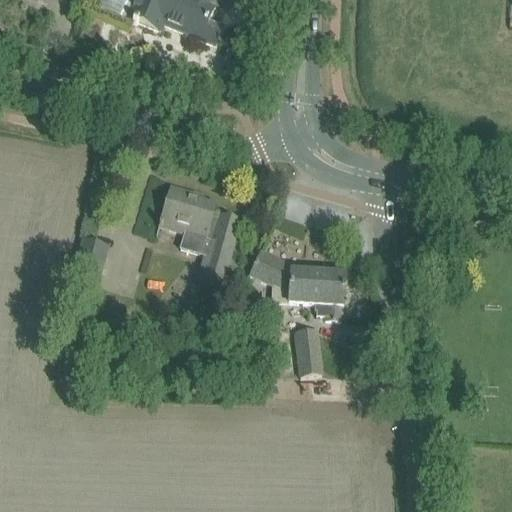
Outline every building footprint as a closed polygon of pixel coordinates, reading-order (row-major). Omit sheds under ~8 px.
[(135,0),(126,23),(137,28),(138,25),(160,34),(163,28),(214,49),(222,30),(208,25),(215,9),(209,7),(211,0),(135,0)] [(215,208),(170,195),(159,232),(184,239),(180,252),(206,260),(198,285),(220,292),(240,225),(220,219),(219,222),(212,220),(215,208)] [(84,246),(77,269),(75,275),(100,283),(109,254),(84,246)] [(291,270),(260,256),(251,277),(273,287),(272,304),(315,308),(315,314),(317,314),(316,320),(325,321),(325,324),(341,325),(342,310),(343,310),(345,278),(325,276),(325,272),(291,270)] [(444,270),(446,290),(461,289),(458,268),(444,270)] [(317,333),(297,336),(302,382),(322,379),(317,333)] [(248,363),(247,381),(262,381),(263,364),(248,363)] [(200,392),(200,365),(165,365),(166,392),(200,392)]
